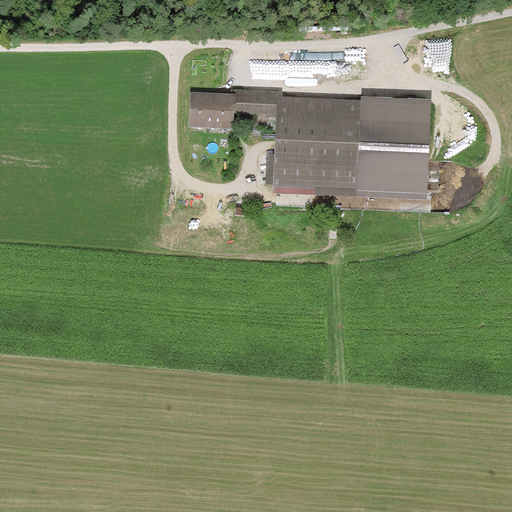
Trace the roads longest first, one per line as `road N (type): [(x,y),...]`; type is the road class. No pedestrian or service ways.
road 1 (track): [(248,191),(190,186),(174,173),(172,46),(0,47)]
road 2 (unclassified): [(511,10),(366,39),(172,46)]
